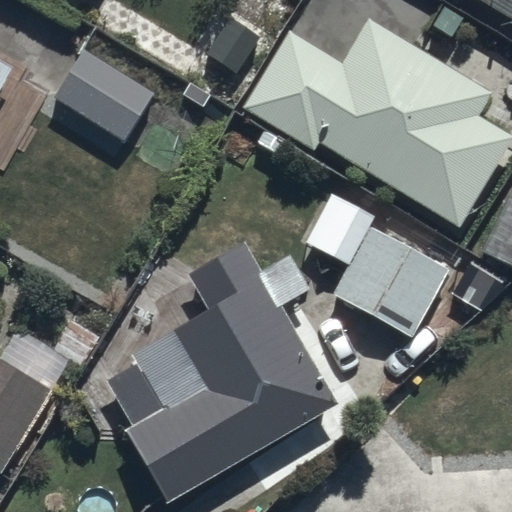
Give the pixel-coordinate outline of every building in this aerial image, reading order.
[(511,0),(481,0),(511,18),(511,0)] [(493,92),(366,15),(340,58),(289,27),(241,106),(312,149),(317,141),(461,227),(511,142),(511,134),(479,114),(493,92)] [(154,92),(80,47),(51,98),(123,141),(154,92)] [(0,81),(10,64),(0,57),(0,96),(1,95),(0,95),(0,81)] [(511,180),(479,250),(511,265),(511,180)] [(375,213),(327,189),(301,240),(347,263),(331,293),(413,335),(447,268),(367,227),(375,213)] [(97,246),(42,215),(25,255),(76,284),(97,246)] [(240,236),(184,268),(204,303),(126,348),(133,360),(102,378),(127,422),(120,426),(163,501),(337,400),(281,303),(310,286),(290,250),(259,268),(240,236)] [(71,359),(16,325),(0,351),(0,471),(0,472),(71,359)]
